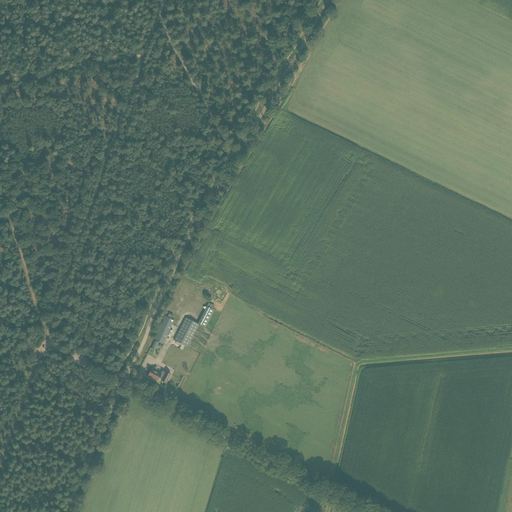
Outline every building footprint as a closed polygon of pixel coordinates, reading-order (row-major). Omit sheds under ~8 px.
[(174,340),(176,341),(187,347),(198,324),(205,328),(214,310),(213,309),(214,306),(208,303),(197,324),(185,317),(174,340)] [(174,321),(166,316),(154,339),(163,344),(174,321)] [(182,358),(171,352),(165,363),(176,369),(182,358)] [(152,368),(148,376),(157,381),(159,378),(160,374),(155,371),(156,370),(157,368),(155,367),(154,369),(152,368)] [(160,374),(159,378),(161,379),(161,380),(166,383),(170,374),(165,372),(162,371),(160,374)]
